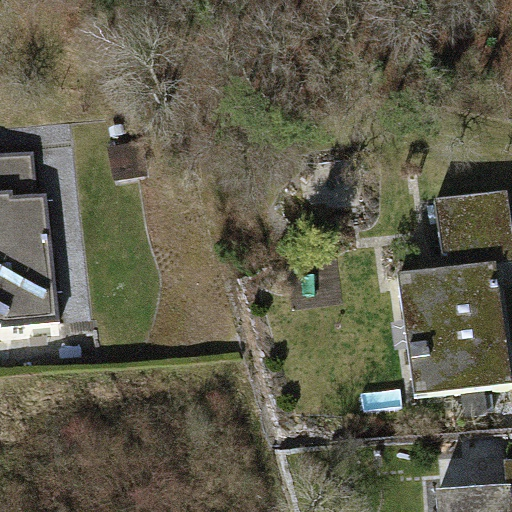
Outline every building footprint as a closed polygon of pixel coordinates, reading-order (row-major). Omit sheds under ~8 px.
[(0,329),(54,327),(45,200),(28,200),(27,150),(0,152),(0,329)] [(145,152),(113,155),(115,186),(147,183),(145,152)] [(511,260),(511,245),(506,201),(437,210),(445,269),(511,260)] [(510,390),(495,274),(395,287),(410,403),(510,390)] [(511,511),(511,470),(494,471),(495,498),(424,502),(424,511),(511,511)]
